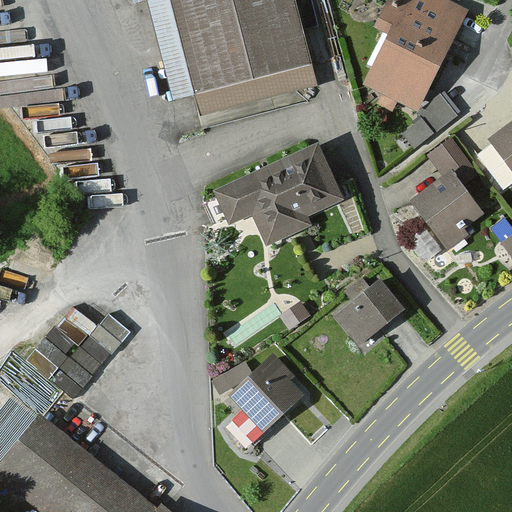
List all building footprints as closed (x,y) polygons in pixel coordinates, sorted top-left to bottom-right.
[(317,83),(295,0),(169,0),(199,113),(317,83)] [(456,8),(438,0),(379,0),(366,31),(378,37),(355,88),(409,112),(456,8)] [(415,116),(418,119),(432,136),(456,117),(439,96),(415,116)] [(511,118),(481,144),(511,181),(511,118)] [(432,136),(418,119),(397,136),(411,154),(432,136)] [(307,148),(207,196),(222,227),(244,216),(259,247),(305,225),(301,218),(333,202),(307,148)] [(405,207),(443,255),(466,236),(460,229),(477,215),(445,175),(405,207)] [(511,272),(511,237),(500,223),(482,237),(511,273),(511,272)] [(395,308),(371,279),(327,315),(351,344),(395,308)] [(109,308),(100,320),(72,299),(27,358),(77,396),(131,325),(109,308)] [(301,300),(282,308),(289,323),(308,314),(301,300)] [(298,391),(263,357),(222,401),(257,434),(298,391)] [(0,455),(0,483),(36,511),(159,511),(154,508),(152,511),(32,416),(0,455)]
